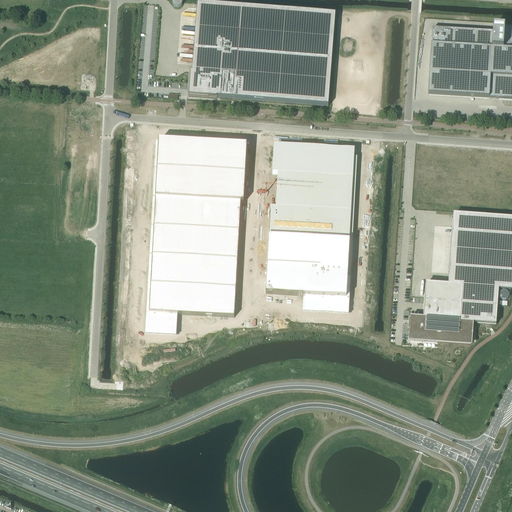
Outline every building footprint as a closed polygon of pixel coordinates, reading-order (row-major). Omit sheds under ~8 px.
[(190,73),(188,97),(217,99),(217,98),(328,107),(335,15),(197,4),(192,73),(190,73)] [(432,30),(428,96),(511,100),(511,28),(493,28),(492,33),(432,30)] [(54,132),(54,144),(62,145),(62,132),(54,132)] [(154,143),(144,313),(147,313),(146,328),(171,330),(172,313),(233,318),(235,290),(244,290),(246,261),(235,260),(240,203),(241,203),(246,147),(158,141),(158,143),(154,143)] [(269,209),(262,296),(346,302),(356,165),(353,165),(354,153),(273,147),(271,175),(267,175),(264,209),(269,209)] [(90,157),(89,179),(94,180),(95,167),(99,167),(100,157),(90,157)] [(409,321),(409,324),(410,324),(409,341),(437,343),(470,345),(471,324),(495,326),(497,291),(511,291),(511,220),(453,216),(447,286),(425,284),(422,320),(410,319),(410,321),(409,321)]
